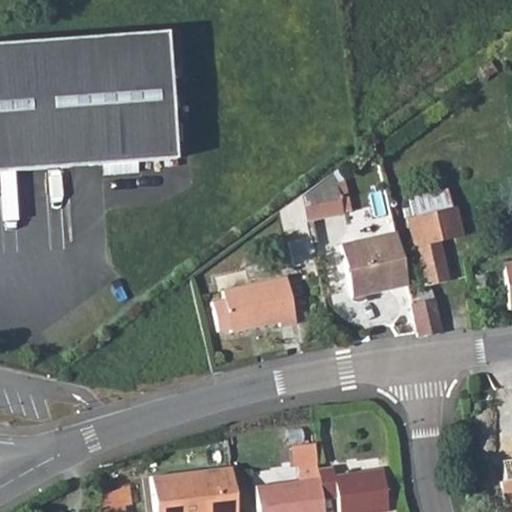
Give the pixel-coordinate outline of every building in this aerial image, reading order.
[(0,43),(0,171),(175,157),(164,30),(0,43)] [(332,172),(300,195),(300,200),(305,221),(340,214),(332,172)] [(445,191),(407,201),(411,218),(449,209),(445,191)] [(449,209),(411,218),(405,219),(420,288),(446,281),(438,243),(461,237),(455,207),(449,209)] [(405,286),(393,234),(337,247),(349,298),(405,286)] [(292,260),(310,262),(313,241),(295,239),(292,260)] [(511,308),(511,263),(501,266),(507,309),(511,308)] [(469,296),(483,295),(480,275),(473,276),(474,282),(467,283),(469,296)] [(283,279),(220,293),(222,302),(210,304),(217,335),(277,321),(278,327),(293,324),(283,279)] [(414,333),(414,337),(438,334),(430,300),(394,308),(401,336),(414,333)] [(296,482),(253,487),(255,511),(320,511),(319,501),(318,491),(315,470),(313,443),(292,446),(296,482)] [(233,511),(229,468),(149,478),(153,511),(233,511)] [(330,468),(315,470),(318,491),(333,489),(334,499),(336,511),(384,511),(380,471),(331,477),(330,468)] [(511,511),(511,480),(499,482),(502,511),(511,511)] [(129,486),(96,499),(97,511),(123,511),(123,509),(131,506),(129,486)] [(333,489),(318,491),(319,501),(334,499),(333,489)]
